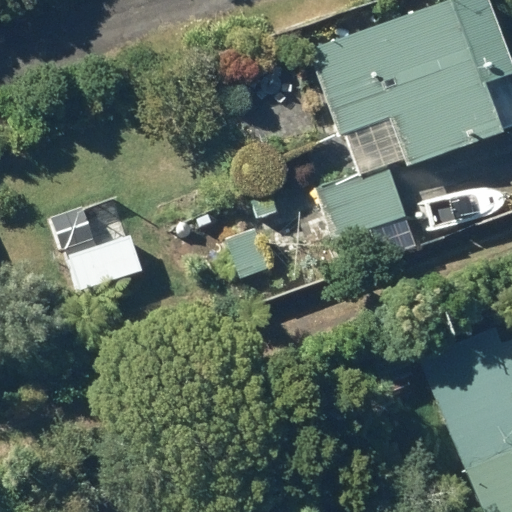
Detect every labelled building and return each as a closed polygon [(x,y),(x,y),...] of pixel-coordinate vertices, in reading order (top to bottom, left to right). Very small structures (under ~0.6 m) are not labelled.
[(511,48),(492,0),(416,0),(308,39),(339,129),(388,110),(405,155),(505,117),(485,69),(511,57),(511,48)] [(279,194),(283,190),(285,187),(286,186),(289,182),(291,177),(291,172),(291,166),(290,161),(289,156),(286,151),(283,147),(279,144),(274,142),(269,140),(264,139),(258,139),(253,140),(248,142),(244,144),(240,148),(236,152),(234,156),(232,161),(231,167),(231,172),(232,177),(234,182),(237,186),(240,190),(244,194),(249,197),(254,198),(259,199),(264,199),(269,198),(274,196),(279,194)] [(403,207),(386,161),(315,186),(331,234),(403,207)] [(220,233),(235,273),(268,262),(254,222),(220,233)] [(509,511),(511,511),(511,310),(424,343),(486,511),(509,511)]
